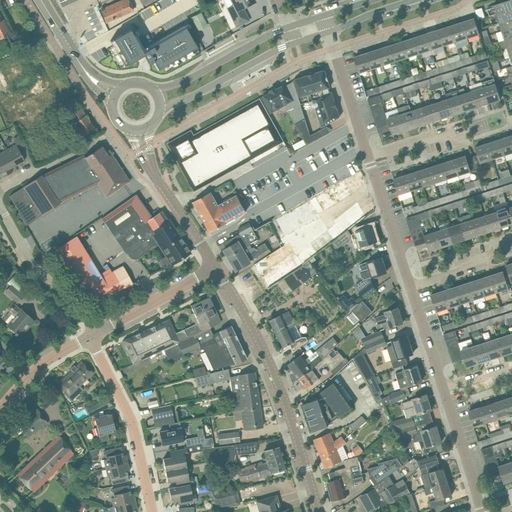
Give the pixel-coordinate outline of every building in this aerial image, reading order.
[(123,0),(105,8),(106,10),(101,12),(105,22),(133,10),(127,0),(123,0)] [(223,0),(227,7),(229,11),(236,26),(248,21),(242,8),(255,2),(253,0),(223,0)] [(489,16),(496,14),(511,8),(511,0),(508,0),(493,5),(494,7),(487,9),(489,16)] [(511,18),(511,8),(496,14),(498,22),(511,18)] [(197,31),(207,25),(201,12),(190,17),(197,31)] [(0,38),(10,34),(3,20),(2,20),(0,16),(0,38)] [(479,34),(474,18),(462,22),(467,38),(479,34)] [(511,27),(511,18),(498,22),(501,31),(511,27)] [(467,38),(462,22),(450,26),(455,42),(467,38)] [(455,42),(450,26),(438,30),(443,46),(455,42)] [(511,37),(511,27),(501,31),(504,40),(511,37)] [(110,41),(124,66),(143,55),(148,64),(153,62),(158,70),(197,48),(185,28),(147,50),(143,53),(134,37),(136,36),(136,35),(137,35),(137,34),(137,33),(137,32),(136,32),(135,32),(134,32),(134,33),(133,33),(133,34),(133,35),(130,30),(110,41)] [(443,46),(438,30),(426,34),(431,49),(443,46)] [(431,49),(426,34),(414,38),(419,53),(431,49)] [(419,53),(414,38),(402,42),(407,57),(419,53)] [(407,57),(402,42),(390,46),(395,61),(407,57)] [(395,61),(390,46),(378,50),(383,65),(395,61)] [(37,48),(21,55),(26,65),(42,58),(37,48)] [(383,65),(378,50),(366,54),(371,69),(383,65)] [(475,61),(486,58),(484,52),(473,56),(475,61)] [(366,54),(354,57),(359,73),(371,69),(366,54)] [(462,65),(475,61),(473,56),(461,60),(462,65)] [(42,58),(26,65),(31,75),(32,75),(47,67),(42,58)] [(450,69),(462,65),(461,60),(449,64),(450,69)] [(477,70),(489,66),(487,60),(475,64),(477,70)] [(438,73),(450,69),(449,64),(437,68),(438,73)] [(465,74),(477,70),(475,64),(464,68),(465,74)] [(47,67),(32,75),(37,84),(53,77),(48,67),(47,67)] [(426,77),(438,73),(437,68),(425,72),(426,77)] [(453,78),(465,74),(464,68),(452,72),(453,78)] [(293,80),(294,83),(301,105),(312,102),(320,128),(331,122),(339,117),(324,70),(293,80)] [(414,81),(426,77),(425,72),(413,76),(414,81)] [(441,82),(453,78),(452,72),(440,76),(441,82)] [(402,85),(414,81),(413,76),(401,80),(402,85)] [(432,85),(441,82),(440,76),(428,80),(431,90),(434,89),(432,85)] [(53,77),(37,84),(41,94),(57,86),(53,77)] [(390,89),(402,85),(401,80),(389,83),(390,89)] [(431,91),(431,90),(428,80),(416,84),(417,89),(420,88),(422,94),(431,91)] [(301,105),(294,83),(286,87),(285,85),(276,90),(275,88),(269,91),(270,93),(262,97),(271,113),(284,105),(306,145),(320,138),(317,131),(310,135),(306,123),(300,105),(301,105)] [(378,93),(390,89),(389,83),(377,87),(378,93)] [(415,90),(417,89),(416,84),(404,87),(405,93),(407,98),(417,95),(415,90)] [(500,99),(495,84),(483,88),(488,103),(500,99)] [(57,86),(41,94),(46,104),(62,96),(57,86)] [(377,87),(374,88),(365,91),(366,96),(378,93),(377,87)] [(393,97),(405,93),(404,87),(392,91),(393,97)] [(488,103),(483,88),(471,92),(476,107),(488,103)] [(392,91),(380,95),(381,100),(382,101),(393,97),(392,91)] [(476,107),(471,92),(459,96),(464,111),(476,107)] [(381,100),(380,95),(367,99),(369,106),(381,102),(381,101),(382,101),(381,100)] [(464,111),(459,96),(447,100),(452,115),(464,111)] [(284,142),(260,99),(194,135),(191,131),(168,144),(194,191),(239,166),(284,142)] [(71,100),(40,115),(47,130),(48,130),(60,154),(91,139),(88,133),(85,135),(81,126),(84,125),(81,118),(80,119),(76,109),(72,111),(70,107),(74,105),(71,100)] [(452,115),(447,100),(435,103),(440,119),(452,115)] [(371,111),(383,107),(381,102),(369,106),(371,111)] [(440,119),(435,103),(423,107),(428,123),(440,119)] [(396,109),(398,115),(399,115),(404,130),(416,127),(411,111),(409,105),(396,109)] [(373,117),(385,113),(383,107),(371,111),(373,117)] [(428,123),(423,107),(411,111),(416,127),(428,123)] [(375,122),(387,118),(385,113),(373,117),(375,122)] [(399,115),(398,115),(387,119),(389,124),(390,130),(392,134),(404,130),(399,115)] [(389,124),(387,119),(387,118),(375,122),(377,128),(389,124)] [(390,130),(389,124),(377,128),(378,134),(390,130)] [(511,152),(511,139),(511,136),(499,140),(504,155),(511,152)] [(504,155),(499,140),(487,144),(492,159),(504,155)] [(17,148),(16,144),(6,150),(15,166),(24,161),(23,159),(28,156),(22,145),(17,148)] [(472,156),(476,171),(482,170),(480,163),(492,159),(487,144),(475,148),(477,154),(472,156)] [(18,212),(22,219),(23,219),(26,225),(42,214),(42,215),(60,203),(59,202),(97,183),(106,197),(121,187),(129,181),(109,151),(106,153),(101,146),(85,157),(83,155),(41,176),(41,175),(23,187),(17,192),(16,191),(9,196),(14,205),(15,204),(19,212),(18,212)] [(15,166),(6,150),(0,152),(0,159),(6,170),(15,166)] [(471,171),(466,156),(453,160),(458,175),(471,171)] [(458,175),(453,160),(441,164),(446,179),(458,175)] [(446,179),(441,164),(429,168),(434,183),(446,179)] [(434,183),(429,168),(417,171),(422,187),(434,183)] [(422,187),(417,171),(405,175),(410,191),(422,187)] [(405,175),(393,179),(398,195),(410,191),(405,175)] [(511,179),(510,175),(501,178),(503,184),(511,180),(511,179)] [(482,191),(479,179),(463,184),(465,190),(463,190),(465,196),(482,191)] [(500,185),(498,179),(486,183),(487,189),(500,185)] [(503,193),(511,189),(511,183),(501,187),(503,193)] [(359,202),(369,197),(364,186),(353,192),(356,199),(349,202),(349,204),(358,200),(359,202)] [(491,197),(503,193),(501,187),(489,191),(491,197)] [(461,191),(451,195),(453,200),(463,197),(461,191)] [(489,191),(480,194),(481,200),(491,197),(489,191)] [(227,222),(246,211),(237,195),(218,206),(211,192),(193,202),(210,232),(228,222),(227,222)] [(122,203),(101,218),(113,236),(125,253),(129,258),(134,259),(149,250),(150,245),(146,240),(153,235),(151,232),(168,220),(163,219),(159,213),(152,218),(136,194),(122,203)] [(451,195),(442,198),(444,203),(453,200),(451,195)] [(475,196),(465,199),(467,205),(476,201),(475,196)] [(437,199),(427,202),(429,208),(439,204),(437,199)] [(465,199),(456,202),(458,208),(467,205),(465,199)] [(426,203),(418,205),(420,211),(429,208),(427,202),(426,203)] [(501,228),(511,224),(511,220),(508,208),(506,202),(494,206),(496,212),(501,228)] [(409,205),(402,208),(403,210),(403,211),(405,215),(414,212),(415,212),(413,207),(412,204),(409,205)] [(451,204),(441,207),(443,212),(453,209),(451,204)] [(344,205),(330,214),(333,217),(347,208),(344,205)] [(441,207),(432,210),(434,216),(443,212),(441,207)] [(427,211),(417,215),(419,220),(429,217),(427,211)] [(501,228),(496,212),(484,216),(489,232),(501,228)] [(419,220),(417,215),(406,218),(408,224),(419,220)] [(470,215),(458,218),(460,224),(465,239),(477,235),(472,220),(470,215)] [(489,232),(484,216),(472,220),(477,235),(489,232)] [(168,220),(151,232),(153,235),(159,243),(167,256),(172,264),(173,264),(190,253),(169,220),(168,220)] [(409,230),(421,226),(419,220),(408,224),(409,230)] [(249,232),(253,230),(250,223),(238,229),(240,233),(241,236),(249,232)] [(465,239),(460,224),(448,228),(453,243),(465,239)] [(352,236),(352,237),(355,248),(369,245),(371,244),(371,243),(376,242),(371,226),(365,228),(357,231),(355,232),(351,235),(352,236)] [(411,235),(422,232),(421,226),(409,230),(411,235)] [(453,243),(448,228),(436,232),(441,247),(453,243)] [(336,249),(352,237),(352,236),(351,235),(348,230),(341,236),(332,243),(336,249)] [(233,245),(224,250),(228,257),(250,245),(255,242),(249,232),(241,236),(240,233),(230,239),(233,245)] [(424,237),(424,236),(422,232),(411,235),(413,241),(424,237)] [(441,247),(436,232),(424,236),(424,237),(426,243),(429,251),(441,247)] [(82,263),(89,258),(76,237),(54,251),(85,300),(91,296),(95,303),(121,289),(132,283),(121,288),(114,275),(108,278),(96,285),(82,263)] [(424,237),(413,241),(415,246),(426,243),(424,237)] [(265,243),(253,250),(250,245),(228,257),(236,270),(250,262),(250,261),(269,249),(265,243)] [(367,262),(359,265),(361,271),(359,271),(360,272),(361,271),(363,279),(363,280),(364,280),(386,272),(381,257),(367,262)] [(161,261),(160,264),(163,268),(163,269),(169,266),(164,259),(161,261)] [(286,296),(293,291),(316,273),(308,261),(284,279),(285,281),(279,286),(286,296)] [(316,274),(325,286),(331,282),(322,270),(316,274)] [(508,287),(503,272),(491,276),(496,291),(508,287)] [(491,276),(479,279),(484,296),(496,292),(496,291),(491,276)] [(479,279),(467,283),(472,300),(484,296),(479,279)] [(359,293),(363,298),(376,289),(372,283),(359,293)] [(467,283),(455,287),(460,304),(472,300),(467,283)] [(6,292),(18,302),(23,296),(11,286),(6,292)] [(455,287),(443,291),(448,308),(460,304),(455,287)] [(443,291),(431,295),(436,312),(448,308),(443,291)] [(339,300),(347,311),(356,303),(352,298),(348,301),(344,296),(339,300)] [(135,335),(122,341),(132,363),(136,362),(142,359),(171,345),(179,341),(209,328),(212,327),(221,322),(220,322),(218,323),(212,311),(215,310),(210,299),(206,298),(190,306),(193,313),(191,314),(198,329),(186,334),(183,329),(175,333),(168,319),(156,325),(150,328),(141,332),(134,335),(135,335)] [(363,300),(356,306),(351,311),(361,322),(366,317),(373,311),(363,300)] [(503,312),(511,308),(511,302),(501,307),(503,312)] [(300,320),(293,304),(275,312),(277,317),(269,320),(282,348),(290,344),(293,351),(306,342),(303,338),(301,338),(294,322),(300,320)] [(6,326),(15,335),(17,333),(20,336),(33,321),(21,310),(14,305),(8,311),(0,320),(7,326),(6,326)] [(499,307),(489,310),(491,316),(500,313),(499,307)] [(375,317),(377,324),(387,321),(389,327),(393,326),(402,323),(397,308),(385,312),(385,314),(375,317)] [(489,310),(479,314),(481,319),(491,316),(489,310)] [(511,311),(503,315),(504,321),(505,321),(506,325),(511,323),(511,311)] [(474,315),(465,318),(467,324),(476,320),(474,315)] [(503,315),(493,318),(495,324),(504,321),(503,315)] [(459,320),(458,316),(452,318),(453,322),(454,327),(467,324),(465,318),(459,320)] [(488,320),(478,323),(480,328),(490,325),(488,320)] [(450,323),(441,326),(441,327),(442,331),(452,328),(450,323)] [(478,323),(469,326),(471,332),(471,331),(478,329),(480,328),(478,323)] [(212,335),(209,328),(179,341),(185,355),(199,348),(206,352),(204,352),(213,369),(234,364),(247,358),(231,325),(218,331),(218,332),(212,335)] [(364,346),(383,337),(380,330),(361,338),(364,346)] [(456,336),(454,331),(443,334),(445,340),(456,336)] [(497,339),(502,355),(511,352),(511,344),(509,335),(497,339)] [(393,345),(387,347),(391,361),(394,369),(408,364),(405,356),(413,354),(409,342),(408,343),(406,337),(407,336),(401,338),(398,338),(392,340),(393,345)] [(447,346),(458,342),(456,336),(445,340),(447,346)] [(364,346),(367,353),(386,345),(383,337),(364,346)] [(316,351),(319,356),(321,358),(328,353),(333,348),(337,343),(333,338),(316,351)] [(502,355),(497,339),(485,343),(490,359),(502,355)] [(467,343),(469,348),(461,350),(462,354),(464,359),(466,367),(478,363),(473,347),(471,341),(467,343)] [(449,351),(460,348),(458,342),(447,346),(449,351)] [(490,359),(485,343),(473,347),(478,363),(490,359)] [(136,373),(130,376),(135,385),(144,380),(146,385),(157,380),(155,375),(156,374),(152,365),(175,354),(171,345),(142,359),(136,362),(139,367),(134,370),(136,373)] [(462,354),(461,350),(460,348),(449,351),(451,357),(462,354)] [(361,350),(352,358),(366,381),(372,378),(373,378),(374,377),(375,377),(361,350)] [(332,358),(328,353),(321,358),(312,366),(309,368),(310,370),(298,378),(306,389),(317,381),(315,378),(321,374),(318,370),(326,364),(331,370),(344,359),(338,352),(332,358)] [(462,354),(451,357),(452,363),(464,359),(462,354)] [(321,358),(319,356),(306,365),(299,356),(288,364),(298,378),(310,370),(309,368),(312,366),(321,358)] [(80,386),(93,373),(81,361),(75,367),(74,365),(70,369),(72,370),(59,382),(66,390),(63,393),(71,402),(83,390),(80,386)] [(398,381),(400,388),(408,386),(421,382),(416,366),(403,370),(404,371),(395,374),(398,381)] [(194,377),(197,387),(216,383),(214,372),(205,374),(194,377)] [(254,373),(229,377),(231,392),(235,391),(246,389),(246,390),(249,390),(249,392),(257,390),(254,373)] [(372,378),(366,381),(369,386),(377,401),(381,398),(380,395),(381,395),(372,378)] [(352,408),(343,395),(334,382),(321,392),(339,418),(352,408)] [(377,401),(380,408),(381,409),(385,407),(384,406),(391,403),(410,395),(407,386),(400,388),(401,390),(381,398),(377,401)] [(237,403),(233,404),(234,412),(243,410),(260,408),(257,390),(249,392),(249,390),(246,390),(246,389),(235,391),(237,403)] [(414,406),(417,415),(421,413),(429,411),(431,410),(426,395),(420,397),(412,399),(413,400),(404,402),(402,403),(404,410),(406,409),(414,406)] [(328,426),(323,412),(318,399),(303,404),(313,432),(328,426)] [(509,415),(504,400),(492,403),(497,419),(509,415)] [(99,402),(90,407),(86,409),(90,416),(103,410),(99,402)] [(497,419),(492,403),(481,407),(485,423),(497,419)] [(172,405),(152,407),(153,417),(173,414),(172,405)] [(33,433),(48,423),(37,407),(16,422),(23,431),(28,427),(33,433)] [(481,407),(468,411),(473,427),(485,423),(481,407)] [(232,412),(234,421),(242,420),(243,429),(263,426),(260,408),(243,410),(234,412),(232,412)] [(98,436),(100,442),(108,440),(106,433),(117,430),(115,422),(113,422),(110,413),(94,418),(97,427),(95,428),(97,436),(98,436)] [(417,415),(412,417),(411,416),(406,418),(402,419),(391,423),(394,428),(395,431),(414,425),(420,423),(417,415)] [(361,416),(351,425),(355,430),(366,421),(361,416)] [(180,428),(179,422),(169,424),(170,430),(159,432),(161,445),(183,441),(180,428)] [(414,425),(395,431),(401,442),(404,448),(405,448),(416,445),(415,442),(424,439),(426,447),(431,446),(435,444),(438,452),(443,450),(441,443),(438,432),(437,433),(435,427),(430,428),(423,431),(420,423),(414,425)] [(511,430),(511,431),(509,423),(499,426),(502,434),(504,439),(511,436),(511,430)] [(238,431),(218,434),(219,446),(239,443),(238,431)] [(342,461),(344,460),(348,459),(343,446),(347,443),(342,436),(334,442),(330,433),(314,439),(326,468),(335,465),(342,461)] [(502,434),(493,437),(494,442),(504,439),(502,434)] [(16,474),(33,492),(75,452),(59,435),(16,474)] [(204,436),(185,439),(186,446),(189,446),(193,445),(202,443),(202,448),(214,447),(212,438),(205,439),(204,436)] [(488,439),(478,442),(480,447),(489,444),(488,439)] [(202,448),(202,451),(204,459),(205,459),(207,468),(235,464),(234,455),(245,454),(255,453),(257,451),(256,441),(246,443),(239,443),(219,446),(214,447),(202,448)] [(202,443),(193,445),(194,452),(202,451),(202,448),(202,443)] [(501,443),(492,446),(493,451),(494,452),(495,457),(496,459),(502,457),(499,449),(503,448),(501,443)] [(351,450),(356,457),(363,452),(357,445),(351,450)] [(493,451),(492,446),(481,450),(482,456),(494,452),(493,451)] [(121,447),(104,451),(106,459),(105,460),(106,468),(127,463),(125,455),(123,455),(121,447)] [(267,464),(254,468),(236,472),(239,482),(286,468),(279,447),(263,451),(267,464)] [(170,457),(163,459),(165,470),(186,466),(184,455),(188,455),(188,453),(187,448),(184,449),(180,450),(181,455),(170,457)] [(484,461),(495,457),(494,452),(482,456),(484,461)] [(379,465),(367,469),(370,478),(375,485),(389,475),(409,462),(403,454),(397,458),(379,463),(379,465)] [(344,460),(345,468),(359,464),(357,457),(348,459),(344,460)] [(420,469),(422,475),(420,476),(425,489),(432,487),(447,482),(445,476),(442,469),(443,469),(443,468),(438,470),(437,464),(432,465),(430,457),(416,461),(420,469)] [(497,463),(496,459),(495,457),(484,461),(486,467),(497,463)] [(106,468),(108,476),(110,475),(112,484),(128,481),(126,472),(128,471),(127,463),(106,468)] [(499,468),(498,466),(497,463),(486,467),(488,472),(499,468)] [(511,480),(511,467),(510,463),(498,466),(499,468),(501,474),(504,483),(511,480)] [(359,464),(345,468),(335,470),(335,471),(329,473),(331,481),(327,483),(332,501),(346,497),(344,487),(354,484),(354,483),(363,480),(359,464)] [(165,470),(167,482),(186,479),(187,484),(189,484),(193,483),(192,477),(188,478),(186,466),(165,470)] [(499,468),(488,472),(490,478),(501,474),(499,468)] [(368,511),(371,509),(372,511),(376,511),(390,505),(389,503),(398,499),(405,495),(410,493),(406,484),(397,489),(389,475),(375,485),(371,487),(373,490),(362,496),(362,497),(360,498),(368,511)] [(432,487),(425,489),(427,495),(434,493),(436,500),(429,502),(431,508),(435,507),(444,504),(442,498),(452,495),(451,494),(449,488),(447,482),(432,487)] [(170,500),(176,499),(189,496),(190,502),(197,501),(195,494),(192,495),(189,484),(187,484),(168,488),(170,500)] [(128,485),(112,489),(114,497),(111,497),(113,506),(134,501),(132,493),(130,494),(128,485)] [(213,496),(216,510),(240,504),(236,490),(213,496)] [(417,511),(411,493),(410,493),(405,495),(410,511),(417,511)] [(256,502),(259,511),(287,511),(287,510),(280,511),(276,496),(256,502)] [(113,506),(114,511),(134,511),(134,510),(136,510),(134,501),(113,506)]
